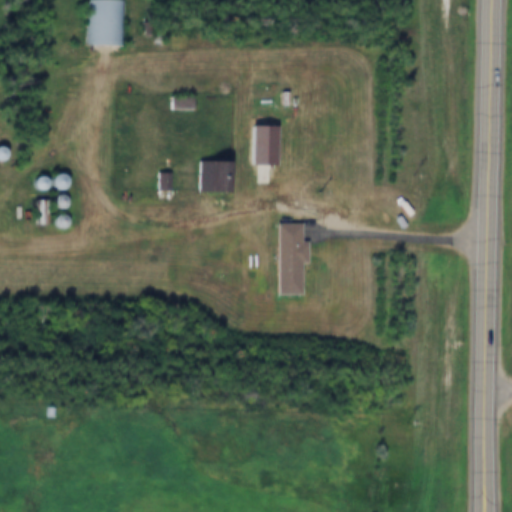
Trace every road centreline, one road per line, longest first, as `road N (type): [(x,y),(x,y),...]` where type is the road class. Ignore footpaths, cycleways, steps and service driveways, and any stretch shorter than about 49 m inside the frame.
road 1 (primary): [(487,511),(488,247)]
road 2 (primary): [(488,247),(490,0)]
